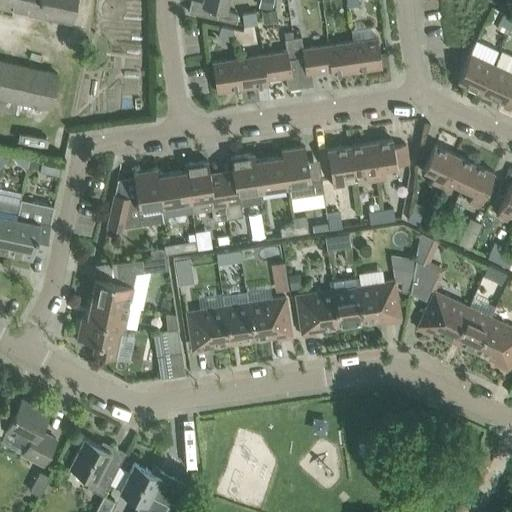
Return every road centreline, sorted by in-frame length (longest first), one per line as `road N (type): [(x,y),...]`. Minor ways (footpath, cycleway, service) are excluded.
road 1 (unclassified): [(511,418),(388,367),(139,405),(21,347)]
road 2 (unclassified): [(21,347),(52,285),(83,149),(179,125)]
road 3 (unclassified): [(179,125),(416,95)]
road 4 (unclassified): [(179,125),(164,0)]
